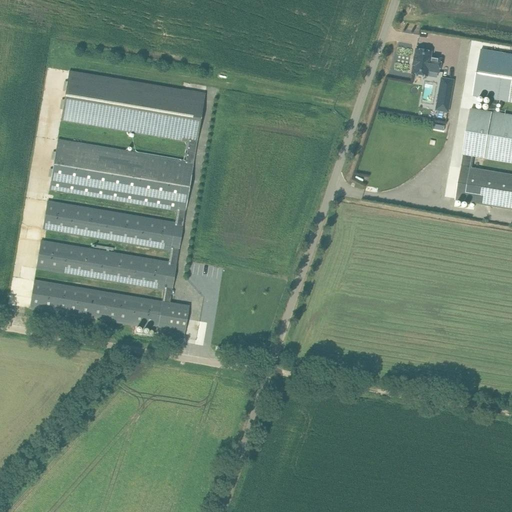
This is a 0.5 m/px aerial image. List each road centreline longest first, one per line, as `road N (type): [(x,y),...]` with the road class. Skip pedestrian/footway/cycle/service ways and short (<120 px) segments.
road 1 (unclassified): [(220,511),(387,0)]
road 2 (track): [(511,413),(0,327)]
